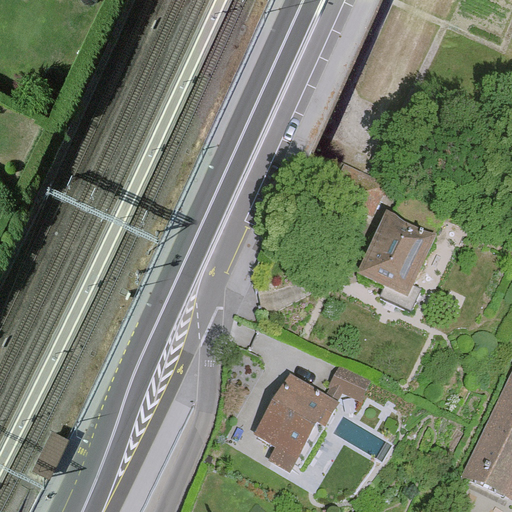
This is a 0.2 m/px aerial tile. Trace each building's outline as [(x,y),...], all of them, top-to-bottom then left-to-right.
[(382,163),(375,159),(369,173),(381,178),(387,165),(382,163)] [(387,189),(346,170),(333,198),(373,217),(387,189)] [(364,284),(410,306),(437,247),(392,226),(364,284)] [(361,404),(371,387),(344,371),(326,404),(293,385),(260,443),(280,454),(273,468),(293,479),(320,430),(325,433),(337,411),(332,409),(341,393),(361,404)] [(511,387),(467,481),(511,503),(511,387)] [(69,437),(52,429),(33,469),(50,477),(69,437)]
